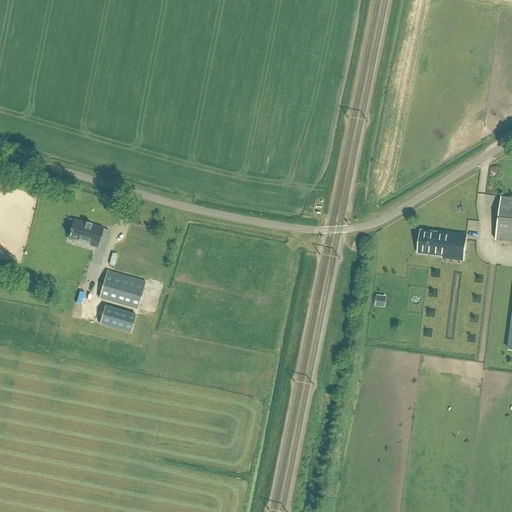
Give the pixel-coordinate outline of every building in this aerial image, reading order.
[(511,242),(511,196),(501,196),(496,240),(511,242)] [(102,229),(74,221),(70,234),(79,237),(79,240),(91,244),(91,246),(95,247),(97,248),(103,229),(102,229)] [(142,246),(145,234),(129,229),(125,242),(116,239),(98,300),(137,310),(148,274),(137,272),(145,247),(142,246)] [(463,259),(466,237),(421,232),(418,253),(463,259)] [(444,290),(444,271),(421,271),(421,290),(444,290)] [(79,310),(86,289),(77,286),(70,307),(79,310)] [(375,296),(374,307),(385,308),(386,297),(375,296)] [(103,305),(98,325),(130,334),(136,315),(103,305)] [(408,334),(407,340),(420,342),(421,335),(408,334)]
